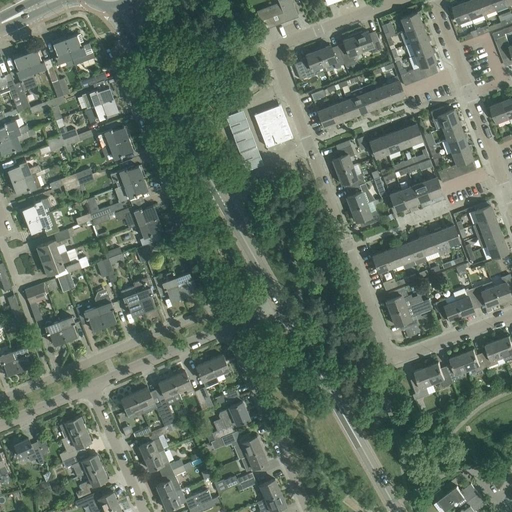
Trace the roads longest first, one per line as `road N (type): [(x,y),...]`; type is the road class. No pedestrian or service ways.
road 1 (residential): [(511,315),(390,360),(285,82),(273,47),(401,0)]
road 2 (tertiary): [(280,301),(137,40)]
road 3 (unclassified): [(220,305),(115,56),(137,40)]
road 4 (tertiary): [(396,511),(280,301)]
road 5 (unclassified): [(220,305),(0,398)]
road 6 (residential): [(511,202),(436,0)]
road 7 (unclassified): [(308,511),(229,326)]
road 8 (unclassified): [(92,387),(229,326)]
road 9 (unclassified): [(145,511),(92,387)]
